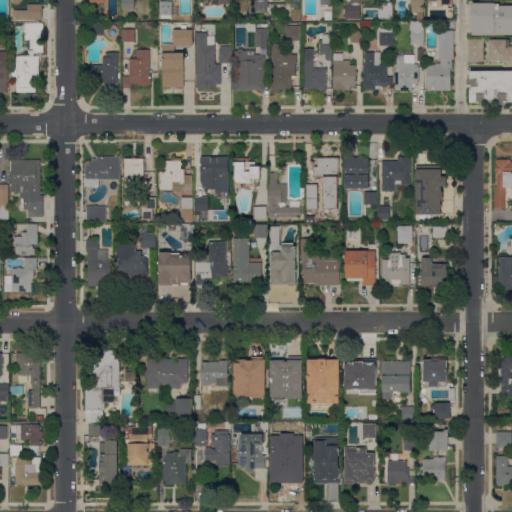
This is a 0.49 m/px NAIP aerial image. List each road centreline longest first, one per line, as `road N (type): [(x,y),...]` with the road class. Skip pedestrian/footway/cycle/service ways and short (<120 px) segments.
road 1 (residential): [(511,319),(0,321)]
road 2 (residential): [(63,511),(63,0)]
road 3 (residential): [(511,124),(63,123)]
road 4 (residential): [(472,511),(472,124)]
